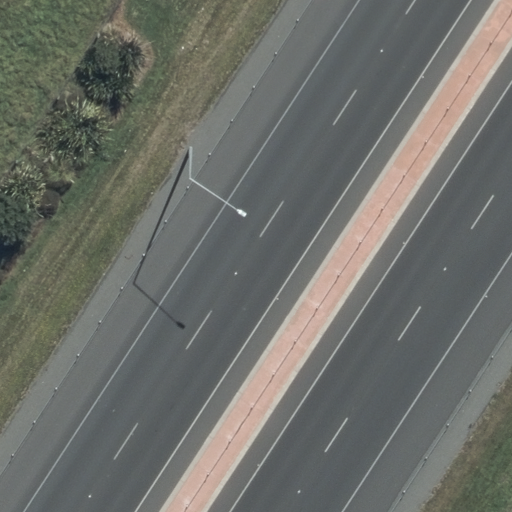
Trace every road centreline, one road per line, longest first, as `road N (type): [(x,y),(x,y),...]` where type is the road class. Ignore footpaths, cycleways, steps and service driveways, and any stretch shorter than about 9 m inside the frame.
road 1 (motorway): [(83,511),(417,0)]
road 2 (motorway): [(511,165),(284,511)]
